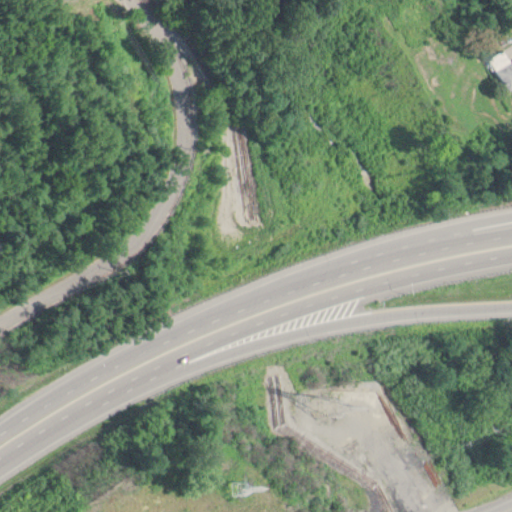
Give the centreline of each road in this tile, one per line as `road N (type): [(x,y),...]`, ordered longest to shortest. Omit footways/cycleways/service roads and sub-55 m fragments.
road 1 (motorway): [(511,231),(355,265),(183,325),(0,434)]
road 2 (motorway): [(0,453),(100,391),(231,329),(376,280),(511,250)]
road 3 (motorway): [(0,462),(123,390),(279,332),(420,307),(511,302)]
road 4 (motorway): [(511,213),(344,256),(241,293),(183,325)]
